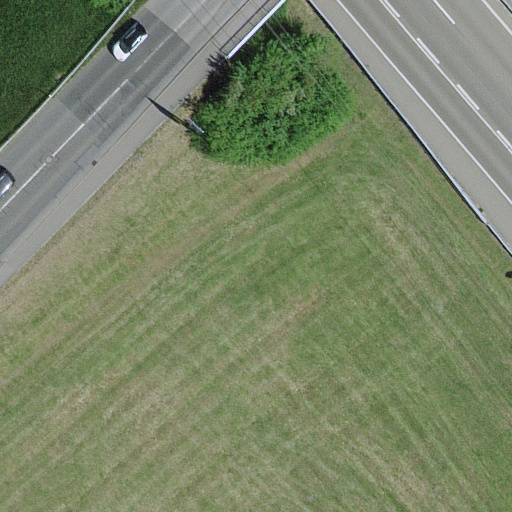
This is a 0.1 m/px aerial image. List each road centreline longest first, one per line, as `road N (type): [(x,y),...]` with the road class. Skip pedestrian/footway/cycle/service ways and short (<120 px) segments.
road 1 (secondary): [(206,0),(0,208)]
road 2 (motorway): [(465,34),(511,159)]
